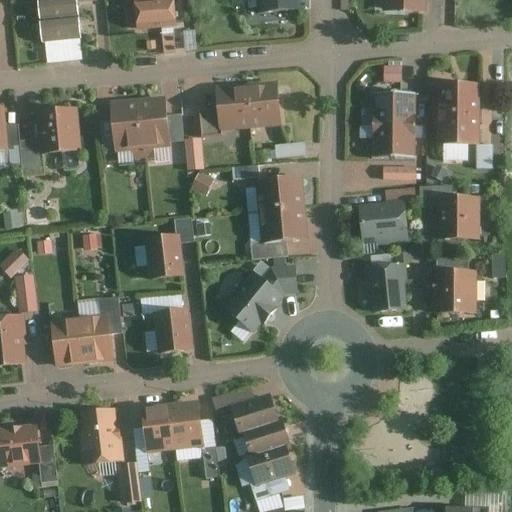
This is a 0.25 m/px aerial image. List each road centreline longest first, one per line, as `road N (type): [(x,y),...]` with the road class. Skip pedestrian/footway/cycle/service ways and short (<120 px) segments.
road 1 (residential): [(0,87),(333,56)]
road 2 (residential): [(0,400),(291,366)]
road 3 (residential): [(329,325),(333,56)]
road 4 (residential): [(511,39),(333,56)]
road 5 (residential): [(364,355),(511,339)]
